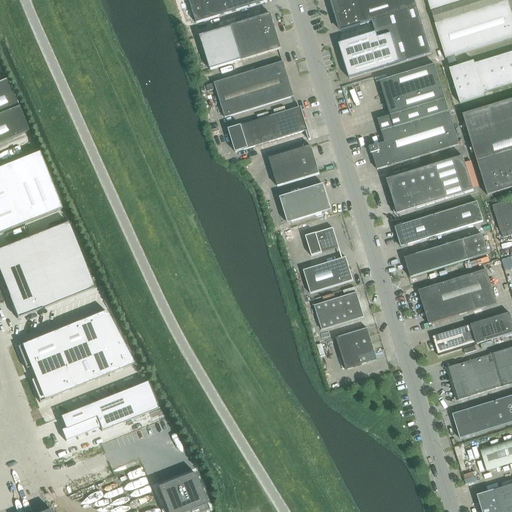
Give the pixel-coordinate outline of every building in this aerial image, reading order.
[(189,0),(196,24),(210,20),(267,2),(266,0),(189,0)] [(336,0),(332,2),(341,31),(360,25),(372,21),(376,33),(339,44),(340,49),(349,79),(400,63),(431,53),(417,7),(414,0),(336,0)] [(427,0),(432,12),(435,24),(446,58),(511,37),(511,15),(508,1),(506,1),(505,0),(427,0)] [(200,36),(211,71),(281,49),(271,14),(200,36)] [(511,84),(511,52),(475,64),(474,62),(449,69),(460,104),(484,96),(484,93),(511,84)] [(225,118),(294,97),(283,62),(215,84),(225,118)] [(390,116),(378,120),(385,143),(370,147),(377,170),(392,165),(392,166),(460,145),(435,65),(380,82),(390,116)] [(3,82),(0,83),(0,143),(23,134),(3,82)] [(511,100),(463,115),(488,196),(511,188),(511,100)] [(299,108),(229,130),(236,153),(306,131),(299,108)] [(320,174),(311,146),(269,159),(278,187),(320,174)] [(387,180),(397,215),(474,191),(473,189),(479,187),(471,161),(465,163),(463,157),(387,180)] [(36,160),(0,174),(0,240),(59,217),(36,160)] [(323,186),(281,199),(289,223),(331,210),(323,186)] [(511,200),(493,206),(503,238),(511,235),(511,200)] [(483,222),(477,203),(395,228),(401,247),(483,222)] [(68,223),(0,249),(0,273),(13,307),(18,319),(37,311),(94,288),(68,223)] [(306,237),(312,256),(339,248),(333,229),(306,237)] [(489,254),(482,234),(405,258),(411,278),(489,254)] [(353,281),(346,258),(304,271),(311,294),(353,281)] [(486,270),(419,291),(429,325),(497,304),(486,270)] [(364,318),(357,293),(315,306),(322,331),(364,318)] [(54,332),(17,347),(26,370),(28,369),(30,374),(33,380),(31,380),(40,403),(76,388),(103,377),(134,365),(120,338),(106,311),(81,321),(54,332)] [(477,344),(511,333),(511,320),(510,313),(471,325),(477,344)] [(471,325),(433,337),(439,356),(477,344),(471,325)] [(346,370),(362,366),(377,361),(368,329),(336,339),(346,370)] [(511,383),(511,348),(449,368),(459,400),(511,383)] [(147,383),(61,417),(65,429),(62,431),(66,442),(100,428),(102,432),(158,410),(147,383)] [(511,423),(511,396),(453,415),(460,439),(511,423)] [(511,440),(481,451),(487,471),(511,463),(511,440)] [(195,473),(158,488),(167,511),(204,511),(209,510),(195,473)] [(511,511),(511,485),(478,496),(482,511),(511,511)]
